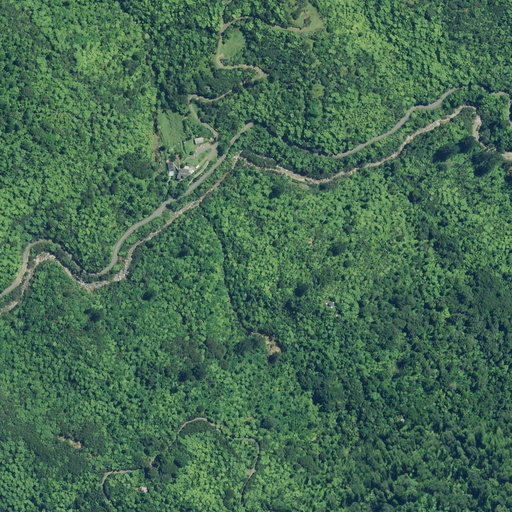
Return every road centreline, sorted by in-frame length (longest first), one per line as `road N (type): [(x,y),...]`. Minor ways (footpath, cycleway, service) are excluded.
road 1 (unclassified): [(0,295),(18,279),(38,238),(61,243),(94,272),(111,266),(129,232),(210,174),(250,126),(314,152),(362,151),(413,110),(467,83),(508,93),(511,122)]
road 2 (track): [(117,511),(105,488),(110,473),(136,467),(179,426),(203,419),(256,445),(245,511)]
